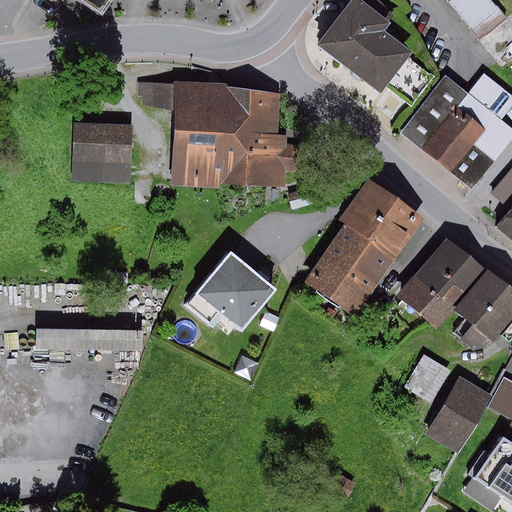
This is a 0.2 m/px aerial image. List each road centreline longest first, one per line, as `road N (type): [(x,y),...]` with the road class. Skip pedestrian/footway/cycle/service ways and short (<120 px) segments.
road 1 (residential): [(256,40),(462,226),(511,261)]
road 2 (residential): [(0,59),(153,39),(213,48),(256,40)]
